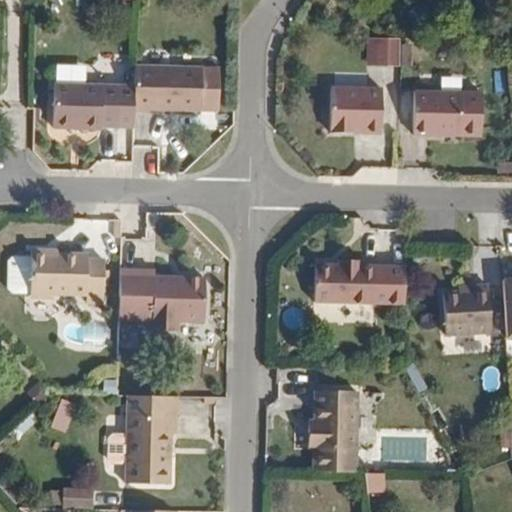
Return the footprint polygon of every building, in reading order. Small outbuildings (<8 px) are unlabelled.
[(400,64),(401,36),(368,36),(368,63),(400,64)] [(198,114),(200,70),(133,68),(131,115),(147,115),(148,111),(198,114)] [(371,130),(372,84),(320,83),(319,129),(344,129),(344,125),(355,125),(355,130),(371,130)] [(116,129),(117,87),(52,85),(50,130),(98,131),(98,128),(116,129)] [(470,130),(471,87),(403,85),(402,129),(419,129),(419,125),(430,126),(430,130),(470,130)] [(29,249),(29,256),(28,292),(33,297),(47,297),(51,294),(84,294),(84,302),(101,302),(102,259),(85,259),(85,253),(55,253),(45,253),(45,249),(29,249)] [(28,292),(29,256),(11,256),(6,261),(5,287),(9,292),(28,292)] [(369,305),(371,268),(355,267),(356,261),(333,260),(333,265),(310,265),(308,302),(369,305)] [(202,321),(204,278),(181,277),(181,281),(170,281),(170,276),(153,275),(153,271),(118,269),(116,318),(150,320),(150,330),(174,331),(175,321),(202,321)] [(511,333),(511,275),(496,276),(499,334),(511,333)] [(489,334),(488,287),(470,288),(471,292),(441,293),(443,336),(489,334)] [(344,475),(347,395),(305,393),(304,423),(304,433),(298,433),(297,451),(303,451),(302,474),(344,475)] [(163,484),(164,453),(161,453),(162,433),(170,433),(171,396),(121,394),(117,483),(163,484)]
